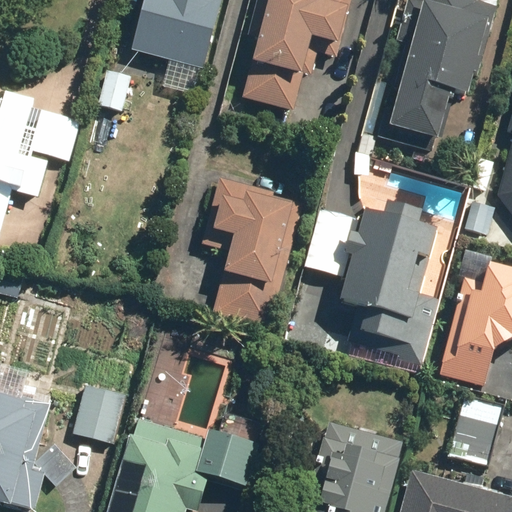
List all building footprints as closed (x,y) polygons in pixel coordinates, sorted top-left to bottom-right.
[(226,0),(151,0),(140,44),(211,62),(226,0)] [(356,0),(264,0),(257,28),(266,53),(255,91),(300,104),(321,34),(347,34),(356,0)] [(413,0),(385,124),(444,135),(451,82),(479,83),(500,0),(413,0)] [(135,70),(112,66),(106,100),(129,104),(135,70)] [(92,109),(0,86),(0,212),(4,213),(11,182),(50,191),(57,162),(77,167),(92,109)] [(311,203),(218,176),(217,225),(243,233),(221,309),(276,324),(311,203)] [(446,229),(329,198),(312,262),(348,271),(342,294),(423,316),(446,229)] [(500,294),(477,287),(465,329),(482,334),(472,368),(496,375),(504,345),(511,342),(511,269),(508,268),(500,294)] [(0,376),(4,362),(0,361),(0,489),(46,502),(53,476),(82,459),(55,439),(54,407),(0,393),(0,376)] [(129,399),(87,388),(75,434),(117,445),(129,399)] [(505,405),(470,394),(454,446),(488,457),(505,405)] [(179,419),(138,410),(115,511),(190,511),(193,499),(216,504),(223,470),(253,477),(272,439),(209,426),(179,419)] [(511,511),(511,493),(422,470),(411,511),(511,511)] [(393,511),(327,493),(321,511),(393,511)] [(303,511),(304,510),(254,498),(250,511),(303,511)]
